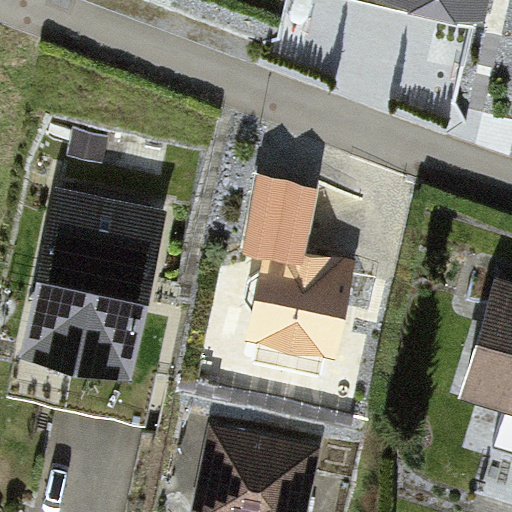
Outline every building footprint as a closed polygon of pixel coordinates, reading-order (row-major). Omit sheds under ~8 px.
[(511,0),(465,0),(511,10),(511,0)] [(198,207),(80,185),(49,348),(167,371),(198,207)] [(379,267),(283,250),(267,339),(362,357),(379,267)] [(511,286),(502,284),(470,389),(511,401),(511,286)] [(330,511),(340,446),(225,430),(213,511),(330,511)]
